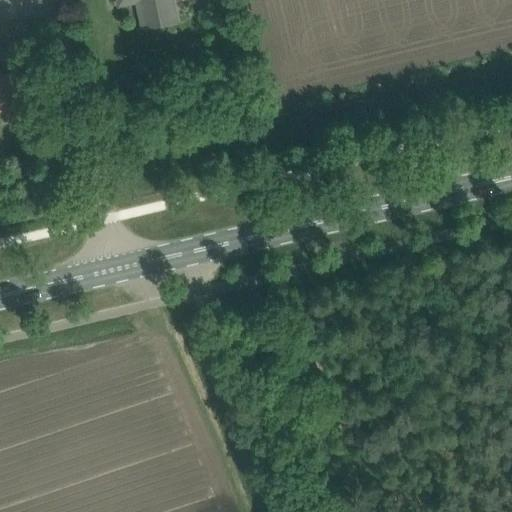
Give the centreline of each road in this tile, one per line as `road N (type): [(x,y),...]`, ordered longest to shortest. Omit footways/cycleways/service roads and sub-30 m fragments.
road 1 (primary): [(125,270),(511,179)]
road 2 (unclassified): [(125,270),(105,224),(55,0)]
road 3 (track): [(363,511),(273,277)]
road 4 (track): [(282,511),(194,296)]
road 5 (primary): [(0,299),(125,270)]
